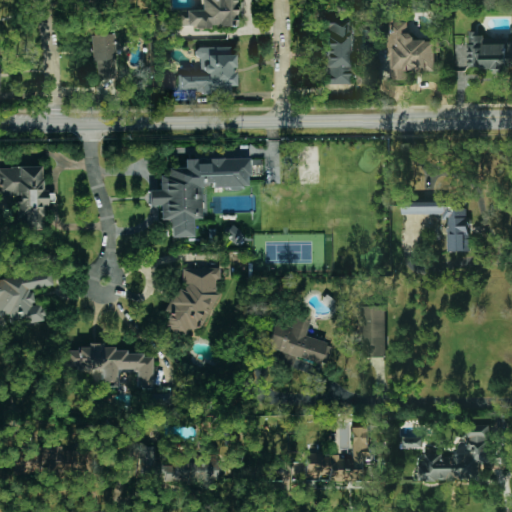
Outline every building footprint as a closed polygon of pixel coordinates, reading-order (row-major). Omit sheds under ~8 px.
[(176,10),(176,27),(235,26),(234,0),(200,0),(201,10),(176,10)] [(352,84),(350,17),(322,18),(325,85),(352,84)] [(439,70),(438,40),(411,40),(410,21),(389,22),(390,80),(408,79),(407,70),(439,70)] [(468,68),(511,69),(511,59),(511,40),(484,40),(484,33),(469,33),(468,68)] [(98,79),(115,79),(114,34),(90,35),(91,62),(97,62),(98,79)] [(177,77),(178,93),(234,91),(234,55),(229,55),(229,47),(198,47),(199,76),(177,77)] [(247,158),(184,159),(184,168),(167,168),(167,176),(159,176),(159,190),(148,190),(148,206),(160,206),(160,220),(170,220),(170,237),(193,237),(193,219),(201,219),(200,183),(211,183),(211,187),(248,187),(247,158)] [(0,167),(0,195),(16,195),(17,231),(42,230),(42,204),(54,204),(53,192),(42,192),(41,166),(0,167)] [(469,251),(469,207),(458,207),(458,201),(403,202),(403,215),(447,215),(448,251),(469,251)] [(219,268),(182,269),(183,290),(176,290),(164,311),(167,312),(167,328),(185,338),(190,329),(200,329),(216,300),(216,283),(220,277),(219,268)] [(0,279),(0,315),(7,314),(9,326),(44,320),(41,304),(34,305),(31,289),(53,285),(50,270),(0,279)] [(386,357),(385,305),(361,306),(363,357),(386,357)] [(266,347),(280,351),(277,364),(292,367),(295,357),(325,364),(330,344),(304,338),(308,320),(290,316),(287,327),(272,323),(266,347)] [(152,351),(78,348),(78,351),(65,350),(64,368),(101,370),(100,387),(116,388),(117,372),(136,373),(135,388),(151,389),(152,351)] [(480,481),(481,462),(490,462),(490,426),(468,426),(467,453),(453,453),(453,457),(443,457),(443,453),(421,453),(421,480),(480,481)] [(366,480),(366,427),(352,427),(352,459),(339,459),(339,454),(306,454),(306,480),(366,480)] [(402,448),(422,447),(422,438),(402,439),(402,448)] [(219,460),(160,459),(160,447),(141,447),(141,480),(219,480),(219,460)] [(13,474),(76,475),(76,449),(7,448),(7,465),(13,465),(13,474)]
